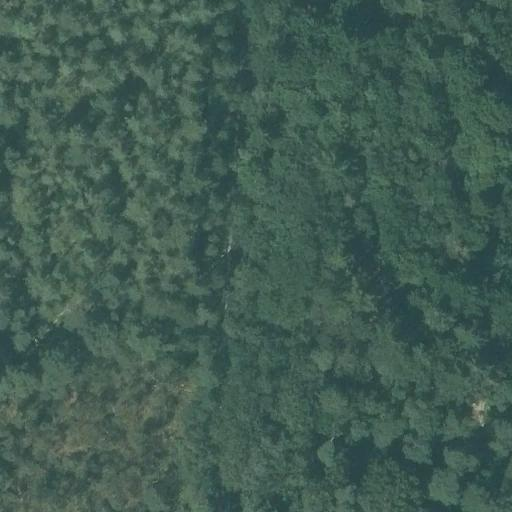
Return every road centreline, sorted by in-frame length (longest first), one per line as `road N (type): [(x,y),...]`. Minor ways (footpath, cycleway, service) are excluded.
road 1 (unclassified): [(254,0),(221,511)]
road 2 (track): [(292,0),(275,407),(308,457)]
